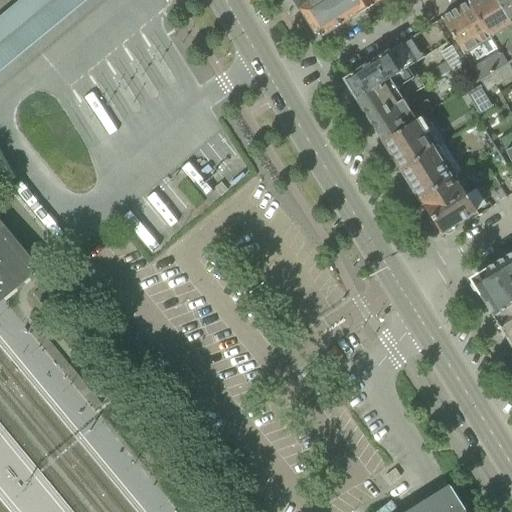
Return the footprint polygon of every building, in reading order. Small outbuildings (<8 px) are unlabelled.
[(293,0),(300,11),(315,34),(324,37),(381,0),(293,0)] [(511,30),(493,0),(472,0),(467,4),(504,66),(508,64),(511,60),(511,30)] [(511,0),(493,0),(511,30),(511,0)] [(481,81),(494,72),(504,66),(467,4),(442,19),(455,39),(454,40),(479,81),(481,81)] [(415,63),(403,44),(402,44),(402,45),(402,44),(388,53),(345,80),(357,100),(407,69),(414,65),(414,64),(415,63)] [(442,76),(451,71),(446,62),(437,68),(442,76)] [(494,72),(501,85),(511,78),(511,71),(508,64),(504,66),(494,72)] [(418,76),(414,79),(407,69),(357,100),(370,121),(403,100),(425,87),(418,76)] [(488,93),(501,85),(494,72),(481,81),(488,93)] [(488,99),(474,107),(479,115),(493,107),(488,99)] [(403,100),(370,121),(384,142),(400,131),(420,118),(420,119),(433,111),(427,100),(410,111),(403,100)] [(384,142),(392,155),(428,131),(420,119),(420,118),(400,131),(384,142)] [(428,131),(392,155),(400,168),(412,160),(437,145),(428,131)] [(506,151),(511,162),(511,133),(500,140),(506,151)] [(400,168),(409,183),(446,160),(437,145),(412,160),(400,168)] [(446,160),(409,183),(419,198),(437,187),(455,176),(454,175),(455,175),(446,160)] [(477,212),(471,203),(455,176),(437,187),(442,195),(424,206),(441,234),(449,236),(455,232),(456,225),(477,212)] [(437,187),(419,198),(424,206),(442,195),(437,187)] [(0,295),(1,297),(35,269),(0,227),(0,295)] [(472,283),(483,300),(493,317),(511,305),(511,253),(474,276),(472,283)] [(35,294),(48,310),(61,299),(49,283),(35,294)] [(511,305),(493,317),(507,338),(511,335),(511,305)] [(108,408),(43,330),(30,341),(73,392),(60,402),(73,418),(70,420),(80,431),(108,408)] [(465,511),(448,484),(447,485),(448,488),(441,492),(423,503),(422,503),(421,503),(420,503),(420,504),(420,505),(408,511),(390,511),(386,506),(379,511),(378,511),(465,511)]
